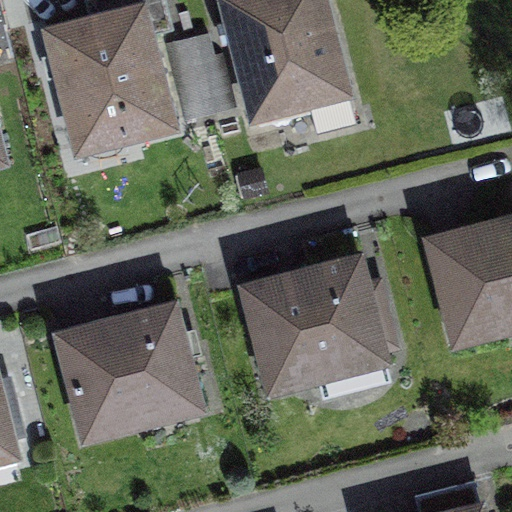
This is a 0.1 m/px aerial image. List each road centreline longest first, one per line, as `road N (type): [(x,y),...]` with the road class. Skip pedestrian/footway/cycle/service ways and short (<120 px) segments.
road 1 (residential): [(0,312),(499,185)]
road 2 (residential): [(274,511),(511,457)]
